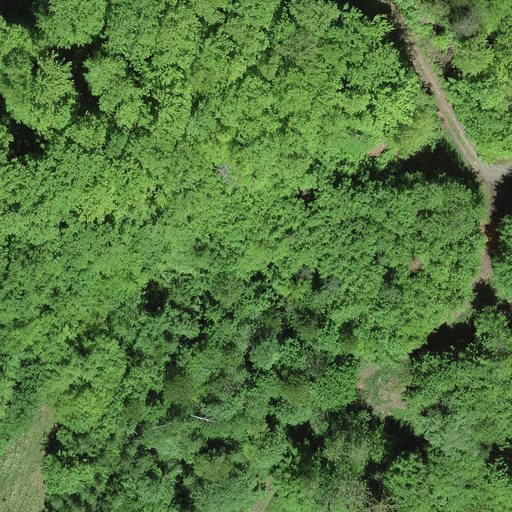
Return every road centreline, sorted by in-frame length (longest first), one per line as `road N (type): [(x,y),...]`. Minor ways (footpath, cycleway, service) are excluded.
road 1 (track): [(511,195),(459,296),(342,387)]
road 2 (track): [(378,0),(476,164),(511,189)]
